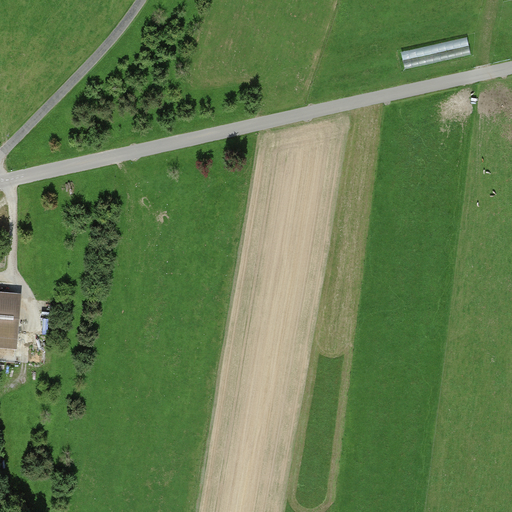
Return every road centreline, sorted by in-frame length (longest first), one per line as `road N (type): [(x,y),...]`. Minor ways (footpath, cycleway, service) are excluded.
road 1 (unclassified): [(511,68),(0,181)]
road 2 (unclassified): [(0,157),(143,0)]
